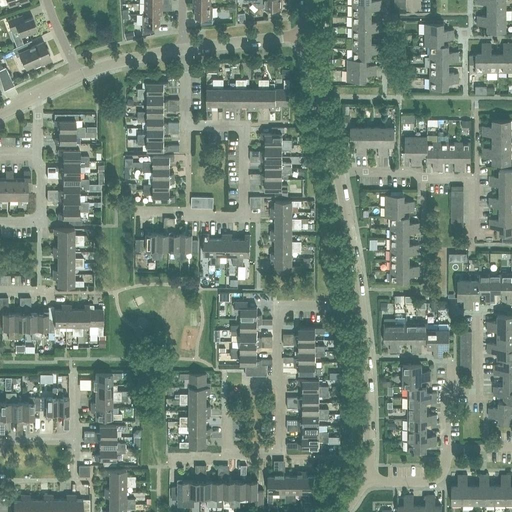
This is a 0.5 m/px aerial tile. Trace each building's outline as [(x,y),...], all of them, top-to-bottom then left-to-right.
[(243,0),(243,1),(252,1),(257,6),(264,6),(264,9),(268,13),(273,9),(282,9),(281,0),(243,0)] [(487,9),(506,9),(505,0),(477,0),(477,3),(487,3),(487,9)] [(162,3),(145,3),(145,13),(143,13),(143,14),(162,14),(162,3)] [(353,5),(353,15),(371,16),(371,10),(381,10),(381,5),(353,5)] [(195,6),(195,7),(195,18),(201,18),(201,25),(213,23),(213,6),(211,6),(195,6)] [(477,20),(506,20),(506,9),(487,9),(487,15),(477,15),(477,20)] [(162,15),(162,14),(143,14),(143,25),(143,34),(155,31),(155,25),(160,25),(160,15),(162,15)] [(371,21),(371,16),(353,15),(353,26),(381,26),(381,21),(371,21)] [(19,16),(8,20),(7,20),(11,31),(17,29),(20,36),(37,30),(33,17),(20,21),(19,16)] [(506,31),(506,20),(477,20),(477,25),(487,25),(487,31),(506,31)] [(425,34),(453,34),(453,29),(443,29),(444,23),(425,23),(425,34)] [(353,37),(371,37),(371,31),(381,31),(381,26),(353,26),(353,37)] [(425,45),(430,45),(443,45),(443,39),(453,39),(453,34),(425,34),(425,45)] [(371,43),(371,37),(353,37),(353,48),(381,48),(381,43),(371,43)] [(51,60),(49,55),(50,52),(48,48),(46,49),(43,42),(31,47),(29,48),(26,43),(29,42),(32,41),(31,40),(12,49),(16,57),(20,55),(26,68),(41,61),(42,64),(51,60)] [(487,71),(487,43),(482,43),(482,53),(475,53),(475,55),(475,64),(475,72),(487,71)] [(491,43),(487,43),(487,71),(497,71),(497,53),(491,53),(491,43)] [(497,53),(497,71),(508,71),(508,43),(503,43),(503,53),(497,53)] [(448,45),(443,45),(430,45),(430,56),(458,56),(458,51),(448,51),(448,45)] [(381,48),(353,48),(353,58),(366,59),(371,59),(371,53),(381,53),(381,48)] [(430,67),(448,67),(448,61),(458,61),(458,56),(430,56),(425,56),(425,66),(430,66),(430,67)] [(348,69),(376,70),(376,65),(366,65),(366,59),(353,58),(348,58),(348,69)] [(207,73),(218,73),(218,62),(207,62),(207,73)] [(14,85),(12,80),(5,67),(0,69),(0,78),(2,85),(4,90),(14,85)] [(430,77),(458,77),(458,73),(448,73),(448,67),(430,67),(430,77)] [(376,70),(348,69),(348,81),(366,81),(366,74),(376,74),(376,70)] [(242,79),(242,75),(241,74),(241,79),(236,79),(236,88),(230,88),(230,109),(234,109),(234,105),(242,105),(242,79)] [(246,79),(245,79),(245,75),(242,75),(242,79),(242,105),(248,105),(248,110),(254,109),(254,88),(246,88),(246,79)] [(138,88),(138,93),(164,93),(164,87),(169,87),(169,82),(158,82),(158,76),(145,76),(145,82),(147,82),(147,88),(138,88)] [(458,82),(458,77),(430,77),(430,89),(448,89),(448,82),(458,82)] [(212,105),(219,105),(219,79),(213,79),(213,88),(207,88),(207,109),(212,109),(212,105)] [(225,109),(230,109),(230,88),(224,88),(223,79),(219,79),(219,105),(225,105),(225,109)] [(259,88),(254,88),(254,109),(257,109),(257,105),(266,105),(266,79),(259,79),(259,88)] [(269,79),(266,79),(266,105),(271,105),(270,110),(277,110),(277,89),(269,88),(269,79)] [(284,89),(277,89),(277,110),(280,110),(280,105),(289,105),(289,79),(284,79),(284,89)] [(147,105),(180,105),(180,99),(164,99),(164,93),(138,93),(138,98),(147,98),(147,105)] [(138,116),(164,116),(164,110),(180,110),(180,105),(147,105),(147,111),(138,111),(138,116)] [(59,131),(85,132),(85,131),(85,126),(81,126),(81,120),(78,120),(78,114),(65,114),(65,120),(54,120),(54,125),(59,125),(59,131)] [(164,116),(138,116),(138,121),(147,121),(147,127),(180,128),(180,123),(169,123),(164,123),(164,116)] [(482,130),(511,130),(511,119),(492,119),(492,126),(482,125),(482,130)] [(357,155),(362,155),(362,126),(351,126),(351,145),(357,145),(357,155)] [(373,126),(362,126),(362,155),(366,155),(367,145),(372,145),(373,126)] [(383,126),(373,126),(372,145),(378,145),(378,155),(383,155),(383,126)] [(383,126),(383,155),(388,155),(388,145),(394,145),(394,126),(383,126)] [(164,139),(164,132),(168,132),(168,133),(180,133),(180,128),(147,127),(147,134),(138,134),(138,139),(164,139)] [(265,144),(292,144),(292,139),(282,139),(282,133),(284,133),(284,127),(272,127),(272,133),(261,133),(261,138),(265,138),(265,144)] [(492,141),(511,141),(511,130),(482,130),(482,135),(492,135),(492,141)] [(59,138),(54,138),(54,143),(65,143),(75,143),(75,137),(85,137),(96,137),(96,131),(94,131),(92,131),(85,131),(85,132),(59,131),(59,138)] [(416,165),(416,136),(405,136),(405,155),(411,155),(411,165),(416,165)] [(427,141),(427,136),(416,136),(416,165),(421,165),(421,155),(427,155),(427,141)] [(164,145),(164,139),(138,139),(138,144),(147,144),(147,151),(179,151),(179,145),(164,145)] [(427,155),(427,160),(433,160),(433,170),(438,170),(438,141),(427,141),(427,155)] [(449,160),(449,141),(438,141),(438,170),(443,170),(443,160),(449,160)] [(459,170),(459,141),(449,141),(449,160),(455,160),(454,170),(459,170)] [(459,141),(459,170),(464,170),(464,160),(470,160),(471,141),(459,141)] [(482,152),(511,152),(511,141),(492,141),(492,147),(482,147),(482,152)] [(63,154),(63,161),(89,161),(89,156),(79,156),(79,149),(78,149),(78,143),(75,143),(65,143),(65,149),(58,149),(58,154),(63,154)] [(250,150),(250,156),(282,156),(282,149),(292,149),(292,144),(265,144),(265,150),(250,150)] [(511,163),(511,152),(482,152),(482,157),(492,157),(492,163),(511,163)] [(153,161),(144,161),(144,166),(170,166),(170,160),(174,160),(174,155),(153,155),(153,161)] [(282,162),(282,156),(250,156),(250,161),(265,161),(265,167),(292,167),(292,162),(282,162)] [(133,158),(125,158),(125,166),(126,166),(133,166),(133,162),(133,158)] [(89,166),(89,161),(63,161),(63,167),(47,167),(47,172),(79,172),(79,166),(89,166)] [(153,171),(153,178),(174,178),(174,173),(170,173),(170,166),(144,166),(144,171),(153,171)] [(261,179),(282,178),(282,172),(292,172),(292,167),(265,167),(265,174),(261,174),(261,179)] [(489,175),(489,180),(511,180),(511,169),(499,169),(499,175),(489,175)] [(0,198),(9,198),(9,171),(6,171),(5,179),(0,179),(0,198)] [(13,171),(9,171),(9,198),(18,199),(18,179),(13,179),(13,171)] [(23,179),(18,179),(18,199),(27,199),(27,191),(30,191),(30,171),(24,171),(23,179)] [(63,178),(63,184),(89,184),(89,178),(79,178),(79,172),(47,172),(47,178),(63,178)] [(144,189),(170,189),(170,182),(174,183),(174,178),(153,178),(153,184),(144,184),(144,189)] [(282,178),(261,179),(261,183),(265,183),(265,190),(275,190),(275,196),(288,196),(288,185),(282,185),(282,178)] [(511,191),(511,180),(489,180),(489,185),(499,185),(499,191),(511,191)] [(79,195),(79,189),(89,189),(89,184),(63,184),(63,190),(58,190),(58,189),(47,189),(47,195),(79,195)] [(170,189),(144,189),(144,194),(153,194),(153,201),(174,201),(174,196),(170,196),(170,189)] [(511,201),(511,191),(499,191),(499,197),(489,197),(489,202),(511,201)] [(385,206),(414,206),(414,201),(404,201),(404,194),(385,194),(385,206)] [(63,200),(63,206),(89,207),(89,201),(79,201),(79,195),(47,195),(47,200),(63,200)] [(297,211),(297,205),(301,205),(301,200),(275,200),(275,207),(271,207),(271,212),(292,212),(292,211),(297,211)] [(499,207),(499,212),(511,212),(511,201),(489,202),(489,207),(499,207)] [(89,207),(63,206),(63,213),(58,213),(58,218),(69,218),(69,224),(81,224),(81,218),(79,218),(79,211),(89,211),(89,207)] [(385,217),(390,217),(404,216),(404,210),(414,210),(414,206),(385,206),(385,217)] [(292,218),(292,212),(271,212),(271,216),(275,217),(275,224),(301,224),(301,218),(292,218)] [(511,223),(511,212),(499,212),(499,218),(489,218),(489,223),(511,223)] [(390,227),(419,227),(419,222),(409,222),(409,216),(404,216),(390,217),(390,227)] [(164,233),(158,233),(158,259),(162,259),(163,250),(169,250),(170,218),(164,217),(164,233)] [(180,259),(181,233),(175,233),(175,218),(170,218),(169,250),(175,250),(175,259),(180,259)] [(511,223),(489,223),(489,228),(499,228),(499,234),(502,234),(502,242),(511,241),(511,223)] [(301,228),(301,224),(275,224),(275,230),(271,230),(271,236),(292,236),(292,228),(301,228)] [(419,232),(419,227),(390,227),(391,238),(409,238),(409,232),(419,232)] [(58,240),(84,240),(84,235),(74,235),(74,228),(53,228),(53,233),(58,233),(58,240)] [(146,239),(140,239),(140,251),(146,252),(146,249),(152,249),(152,259),(158,259),(158,233),(151,233),(151,228),(146,228),(146,239)] [(181,233),(180,259),(185,260),(185,250),(192,250),(192,253),(198,253),(198,240),(192,240),(192,229),(187,229),(187,233),(181,233)] [(210,264),(215,264),(216,238),(209,238),(209,234),(204,233),(204,254),(210,255),(210,264)] [(221,255),(227,255),(227,234),(222,234),(222,238),(216,238),(215,264),(221,264),(221,255)] [(232,234),(227,234),(227,255),(234,255),(233,265),(238,265),(239,239),(232,239),(232,234)] [(239,239),(238,265),(243,265),(243,255),(250,255),(250,234),(245,234),(245,239),(239,239)] [(292,241),(292,236),(271,236),(271,239),(275,239),(275,248),(301,248),(301,241),(292,241)] [(409,244),(409,238),(391,238),(391,249),(419,249),(419,244),(409,244)] [(53,246),(53,251),(74,251),(74,245),(84,245),(84,240),(58,240),(57,246),(53,246)] [(271,253),(271,259),(292,259),(292,251),(301,251),(301,248),(275,248),(275,253),(271,253)] [(419,254),(419,249),(391,249),(391,260),(409,260),(409,254),(419,254)] [(57,256),(57,262),(83,263),(83,257),(74,257),(74,251),(53,251),(53,256),(57,256)] [(292,266),(292,259),(271,259),(271,262),(275,262),(275,271),(301,271),(301,266),(292,266)] [(409,266),(409,260),(391,260),(391,270),(419,270),(419,266),(409,266)] [(53,269),(53,274),(74,274),(74,268),(83,268),(83,263),(57,262),(57,269),(53,269)] [(419,275),(419,270),(391,270),(391,282),(409,282),(409,275),(419,275)] [(479,273),(479,280),(479,292),(480,292),(485,292),(485,302),(490,302),(490,273),(479,273)] [(495,292),(501,292),(501,273),(490,273),(490,302),(495,302),(495,292)] [(511,273),(501,273),(501,292),(507,292),(507,302),(511,302),(511,273)] [(74,280),(74,274),(53,274),(53,279),(57,279),(57,286),(83,286),(83,280),(74,280)] [(464,308),(469,308),(469,280),(457,280),(457,298),(464,298),(464,308)] [(479,280),(469,280),(469,308),(473,308),(473,298),(480,298),(480,292),(479,292),(479,280)] [(8,297),(3,297),(3,308),(2,308),(2,329),(9,329),(9,339),(14,339),(14,313),(8,313),(8,297)] [(31,339),(37,339),(37,313),(31,313),(31,297),(25,297),(25,308),(25,329),(31,329),(31,339)] [(241,318),(262,318),(262,314),(257,314),(257,307),(248,307),(248,301),(235,301),(235,312),(241,312),(241,318)] [(54,319),(54,332),(54,335),(60,335),(60,326),(66,326),(66,304),(61,304),(61,309),(54,309),(54,319)] [(77,335),(77,309),(71,309),(71,304),(66,304),(66,326),(72,326),(72,335),(77,335)] [(84,309),(77,309),(77,335),(82,335),(82,326),(90,326),(90,304),(84,304),(84,309)] [(94,304),(90,304),(90,326),(97,326),(97,335),(103,335),(103,309),(94,309),(94,304)] [(19,329),(25,329),(25,308),(21,308),(21,313),(14,313),(14,339),(19,339),(19,329)] [(43,313),(37,313),(37,339),(42,339),(42,329),(48,329),(48,332),(54,332),(54,319),(48,319),(48,308),(43,308),(43,313)] [(487,321),(487,326),(511,325),(511,314),(497,315),(497,321),(487,321)] [(406,341),(406,323),(406,317),(395,317),(395,323),(395,351),(400,351),(400,341),(406,341)] [(273,318),(262,318),(241,318),(241,324),(231,325),(231,330),(257,330),(257,324),(273,324),(273,318)] [(390,351),(395,351),(395,323),(384,323),(384,341),(390,341),(390,351)] [(412,351),(417,351),(417,323),(406,323),(406,341),(412,341),(412,351)] [(428,323),(417,323),(417,351),(421,351),(421,341),(427,341),(427,329),(428,329),(428,323)] [(438,357),(438,329),(438,323),(428,323),(428,329),(427,329),(427,341),(427,347),(433,347),(433,357),(438,357)] [(438,323),(438,329),(438,357),(443,357),(443,347),(449,347),(449,329),(449,323),(438,323)] [(497,330),(497,337),(511,336),(511,325),(487,326),(487,331),(497,330)] [(283,339),(315,339),(315,333),(325,333),(325,327),(299,327),(299,333),(283,333),(283,339)] [(232,341),(240,341),(262,341),(273,341),(273,337),(257,336),(257,330),(231,330),(231,335),(233,335),(232,341)] [(511,336),(497,337),(497,343),(487,343),(487,348),(511,347),(511,336)] [(299,350),(325,350),(325,345),(315,345),(315,339),(283,339),(283,344),(299,344),(299,350)] [(262,341),(240,341),(240,347),(231,347),(231,352),(257,353),(257,346),(261,346),(262,341)] [(497,358),(504,358),(511,358),(511,347),(487,348),(487,352),(497,352),(497,358)] [(294,362),(315,362),(315,355),(325,355),(325,350),(299,350),(299,357),(294,357),(294,362)] [(240,364),(246,364),(251,364),(257,364),(262,364),(268,364),(272,364),(272,359),(257,359),(257,353),(231,352),(231,358),(240,358),(240,364)] [(511,358),(504,358),(504,364),(494,364),(494,369),(511,368),(511,358)] [(307,374),(307,379),(319,379),(319,374),(321,374),(321,368),(315,368),(315,362),(294,362),(294,367),(299,366),(299,373),(307,374)] [(403,364),(403,375),(431,375),(431,371),(421,371),(421,364),(403,364)] [(504,380),(511,379),(511,368),(494,369),(494,374),(504,374),(504,380)] [(91,384),(112,384),(112,378),(121,378),(121,377),(121,373),(95,372),(95,379),(91,379),(91,384)] [(190,378),(190,385),(211,386),(211,382),(206,382),(206,373),(180,373),(180,378),(190,378)] [(403,386),(408,386),(421,386),(421,380),(431,380),(431,375),(403,375),(403,386)] [(319,379),(307,379),(298,379),(298,384),(303,384),(303,390),(329,391),(329,385),(319,385),(319,379)] [(494,391),(511,390),(511,379),(504,380),(504,386),(494,386),(494,391)] [(95,389),(95,395),(128,396),(128,391),(121,390),(112,390),(112,384),(91,384),(91,389),(95,389)] [(180,397),(206,398),(206,392),(211,392),(211,386),(190,385),(190,393),(180,393),(180,394),(180,397)] [(408,386),(408,397),(436,397),(436,392),(426,392),(426,386),(421,386),(408,386)] [(52,397),(40,397),(40,410),(46,410),(46,418),(51,418),(51,414),(57,414),(57,388),(52,388),(52,397)] [(57,388),(57,414),(64,414),(64,418),(69,418),(69,397),(62,397),(62,388),(57,388)] [(329,396),(329,391),(303,390),(303,397),(287,396),(287,402),(319,402),(319,396),(329,396)] [(511,390),(494,391),(494,395),(504,395),(504,401),(511,401),(511,390)] [(5,418),(11,418),(11,392),(6,392),(6,402),(0,401),(0,433),(5,434),(5,418)] [(22,423),(22,402),(16,402),(16,392),(11,392),(11,418),(17,418),(17,423),(22,423)] [(112,401),(121,400),(128,401),(128,396),(95,395),(95,402),(91,402),(91,407),(112,407),(112,401)] [(34,410),(40,410),(40,397),(34,397),(34,396),(28,396),(28,402),(22,402),(22,423),(27,423),(27,419),(34,418),(34,410)] [(206,398),(180,397),(180,403),(190,403),(190,410),(211,410),(211,405),(206,405),(206,398)] [(436,397),(408,397),(408,408),(426,408),(426,402),(436,402),(436,397)] [(511,412),(511,401),(504,401),(499,401),(499,407),(489,407),(489,412),(511,412)] [(319,408),(319,402),(287,402),(287,408),(303,407),(303,413),(329,413),(329,408),(319,408)] [(112,413),(112,407),(91,407),(91,412),(95,412),(95,419),(121,419),(121,413),(112,413)] [(408,408),(408,419),(436,418),(436,414),(426,414),(426,408),(408,408)] [(211,415),(211,410),(190,410),(189,416),(180,416),(180,422),(206,422),(206,415),(211,415)] [(511,412),(489,412),(489,417),(499,417),(499,423),(511,423),(511,412)] [(329,418),(329,413),(303,413),(303,420),(298,420),(298,425),(319,425),(319,418),(329,418)] [(436,423),(436,418),(408,419),(408,429),(426,429),(426,423),(436,423)] [(189,426),(189,434),(210,434),(210,428),(206,428),(206,422),(180,422),(180,426),(189,426)] [(84,431),(84,436),(116,436),(116,430),(125,430),(125,425),(99,425),(99,431),(84,431)] [(298,425),(287,425),(287,430),(303,429),(303,436),(329,436),(329,431),(319,431),(319,425),(298,425)] [(426,429),(408,429),(408,440),(436,440),(436,435),(426,435),(426,429)] [(210,437),(210,434),(189,434),(189,441),(180,441),(180,446),(206,447),(206,437),(210,437)] [(99,448),(125,448),(125,443),(116,443),(116,436),(84,436),(84,442),(99,442),(99,448)] [(329,441),(329,436),(303,436),(303,442),(287,442),(287,448),(319,448),(319,441),(329,441)] [(436,445),(436,440),(408,440),(408,451),(426,451),(426,445),(436,445)] [(125,453),(125,448),(99,448),(99,454),(95,454),(95,459),(103,459),(103,465),(116,465),(116,453),(125,453)] [(277,456),(276,463),(285,464),(285,456),(277,456)] [(201,497),(201,465),(195,465),(195,480),(189,480),(189,506),(194,506),(194,497),(201,497)] [(207,506),(212,506),(212,480),(206,480),(206,465),(201,465),(201,497),(207,497),(207,506)] [(224,497),(224,476),(224,465),(218,465),(218,476),(219,476),(219,480),(212,480),(212,506),(223,506),(224,497)] [(240,497),(246,497),(247,476),(247,465),(241,465),(241,480),(235,480),(235,507),(240,507),(240,497)] [(109,481),(135,481),(135,476),(126,476),(126,469),(105,469),(105,474),(109,474),(109,481)] [(273,492),(280,492),(280,471),(275,471),(275,476),(268,475),(268,502),(273,502),(273,492)] [(284,471),(280,471),(280,492),(286,492),(286,502),(291,502),(291,476),(284,476),(284,471)] [(296,492),(302,492),(302,471),(298,471),(298,476),(291,476),(291,502),(296,502),(296,492)] [(307,471),(302,471),(302,492),(309,492),(309,502),(314,502),(314,487),(319,487),(319,476),(307,476),(307,471)] [(451,503),(462,503),(463,474),(458,474),(458,485),(452,484),(451,503)] [(468,474),(463,474),(462,503),(473,503),(474,484),(467,484),(468,474)] [(479,485),(474,484),(473,503),(484,503),(485,474),(479,474),(479,485)] [(489,474),(485,474),(484,503),(495,503),(495,485),(489,485),(489,474)] [(495,503),(506,503),(506,474),(501,474),(501,485),(495,485),(495,503)] [(184,506),(189,506),(189,480),(183,480),(183,476),(178,476),(178,486),(172,486),(172,499),(178,499),(178,497),(184,497),(184,506)] [(224,497),(230,497),(230,506),(235,507),(235,480),(228,480),(228,476),(224,476),(224,497)] [(247,476),(246,497),(253,497),(253,503),(264,503),(264,490),(258,490),(258,480),(251,480),(251,476),(247,476)] [(135,481),(109,481),(109,487),(105,487),(105,493),(126,493),(126,486),(135,486),(135,481)] [(109,497),(109,505),(135,505),(135,499),(126,499),(126,493),(105,493),(105,497),(109,497)] [(30,494),(25,495),(25,511),(36,511),(37,499),(30,499),(30,494)] [(43,499),(37,499),(36,511),(48,511),(48,494),(43,494),(43,499)] [(53,495),(48,494),(48,511),(59,511),(59,499),(53,499),(53,495)] [(25,511),(25,495),(21,495),(21,499),(14,499),(13,511),(25,511)] [(70,511),(71,495),(66,495),(66,499),(59,499),(59,511),(70,511)] [(76,495),(71,495),(70,511),(89,511),(90,499),(76,499),(76,495)] [(408,511),(409,495),(404,495),(404,505),(398,505),(397,511),(408,511)] [(419,511),(419,505),(414,505),(414,495),(409,495),(408,511),(419,511)] [(419,511),(430,511),(430,495),(425,495),(425,505),(419,505),(419,511)] [(430,495),(430,511),(441,511),(441,505),(435,505),(435,495),(430,495)]
